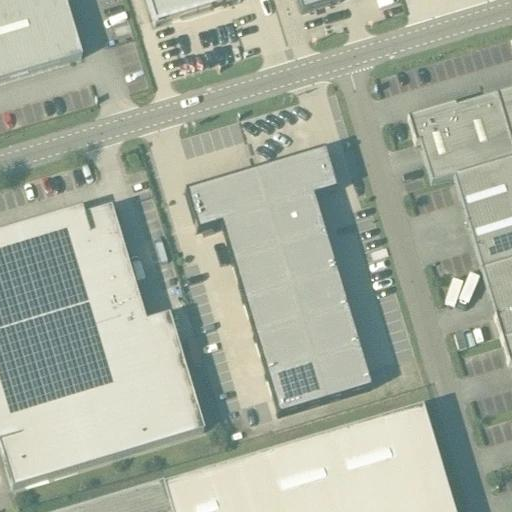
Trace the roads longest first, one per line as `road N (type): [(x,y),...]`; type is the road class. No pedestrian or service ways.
road 1 (unclassified): [(342,61),(481,511)]
road 2 (unclassified): [(0,162),(342,61)]
road 3 (unclassified): [(342,61),(511,9)]
